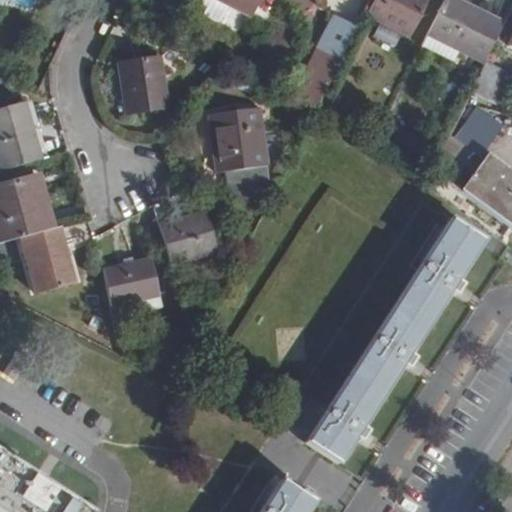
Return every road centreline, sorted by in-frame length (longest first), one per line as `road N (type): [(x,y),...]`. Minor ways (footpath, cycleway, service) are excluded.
road 1 (residential): [(100,176),(72,72),(101,0)]
road 2 (residential): [(442,511),(511,401)]
